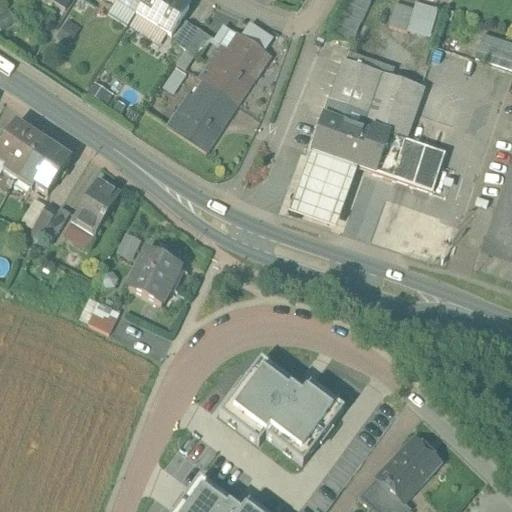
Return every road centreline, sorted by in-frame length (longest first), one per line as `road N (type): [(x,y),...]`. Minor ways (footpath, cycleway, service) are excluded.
road 1 (primary): [(0,74),(225,225),(511,328)]
road 2 (residential): [(511,485),(449,420),(366,354),(337,336),(272,326),(241,330),(193,363),(166,407),(124,511)]
road 3 (residential): [(329,0),(300,27),(226,0)]
